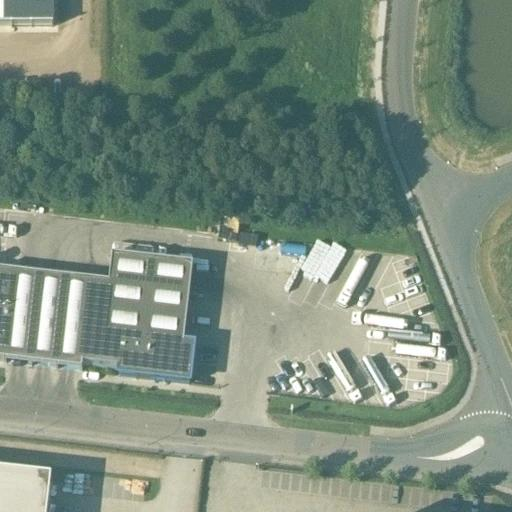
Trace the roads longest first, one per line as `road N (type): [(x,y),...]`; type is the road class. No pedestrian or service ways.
road 1 (unclassified): [(492,435),(382,456),(0,412)]
road 2 (unclassified): [(402,0),(399,116),(415,159),(458,226)]
road 3 (unclassified): [(458,226),(451,243),(500,390),(492,435)]
